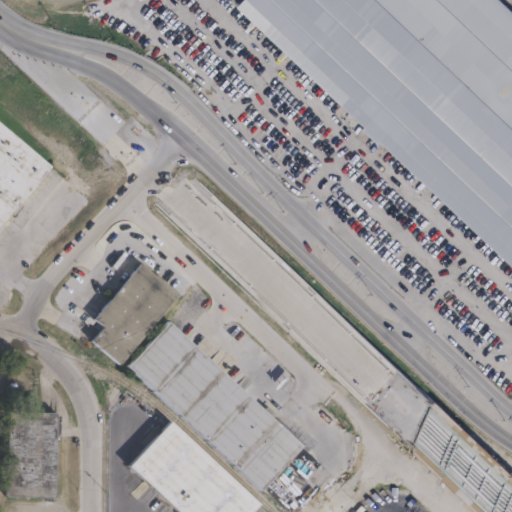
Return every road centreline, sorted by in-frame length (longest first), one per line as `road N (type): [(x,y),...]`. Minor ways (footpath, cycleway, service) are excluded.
road 1 (primary): [(0,27),(423,425)]
road 2 (residential): [(89,511),(91,436),(82,395),(52,354)]
road 3 (primary): [(423,425),(511,508)]
